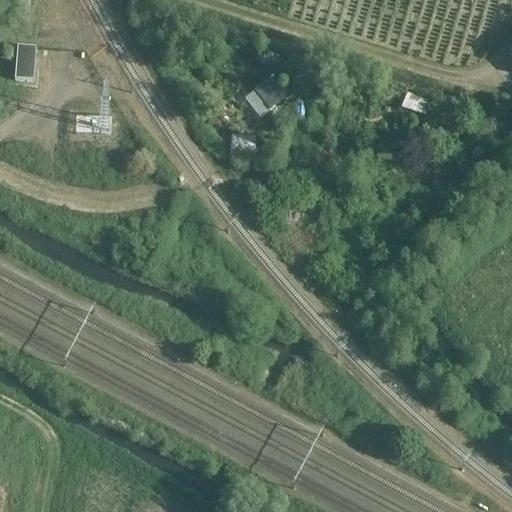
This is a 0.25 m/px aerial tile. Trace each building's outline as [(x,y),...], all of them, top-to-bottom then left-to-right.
[(30,1),(21,1),(20,18),(29,18),(30,1)] [(15,82),(33,84),(36,50),(17,49),(15,82)] [(326,71),(301,66),(299,74),(324,79),(326,71)] [(272,78),(254,93),(270,112),(288,97),(272,78)] [(429,103),(406,96),(401,110),(425,118),(429,103)] [(465,113),(442,114),(442,123),(465,122),(465,113)] [(249,145),(233,143),(231,154),(232,154),(231,159),(246,161),(247,159),(247,156),(248,156),(249,145)] [(478,147),(471,157),(478,162),(485,152),(478,147)] [(404,172),(379,180),(379,181),(373,183),(376,192),(382,190),(380,184),(386,182),(388,189),(407,182),(404,172)] [(315,205),(283,208),(283,217),(316,214),(315,205)]
